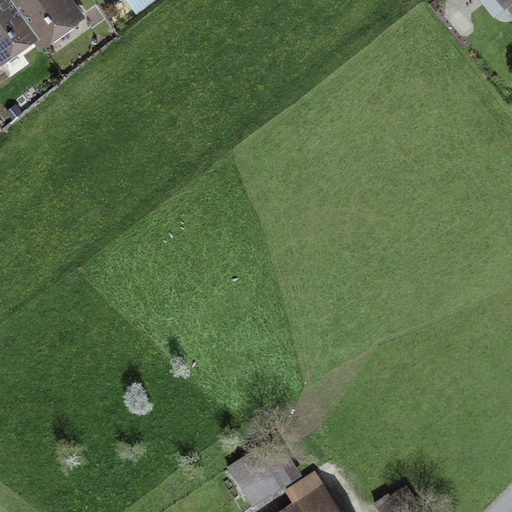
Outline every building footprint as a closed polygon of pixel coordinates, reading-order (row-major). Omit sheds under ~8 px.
[(0,0),(0,61),(36,35),(11,0),(10,0),(0,0)] [(10,0),(11,0),(36,35),(45,47),(81,21),(65,0),(72,0),(81,11),(94,3),(91,0),(10,0)] [(511,0),(502,0),(511,9),(511,7),(511,0)] [(424,511),(408,484),(375,502),(380,511),(424,511)] [(338,511),(328,495),(299,511),(338,511)]
